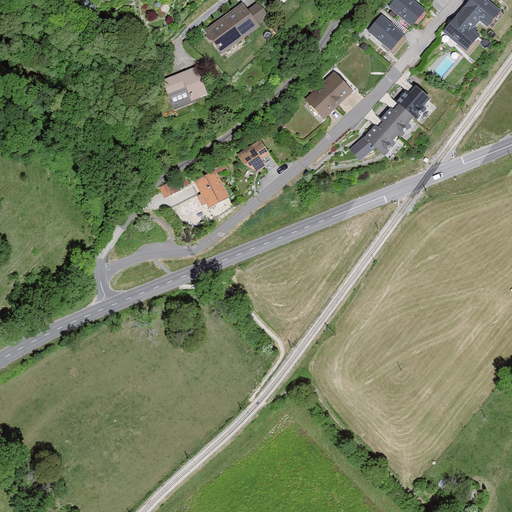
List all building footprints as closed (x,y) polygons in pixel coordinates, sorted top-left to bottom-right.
[(424,14),(407,0),(399,0),(392,8),(400,15),(411,24),(413,26),(424,14)] [(474,0),(447,33),(467,50),(477,39),(470,33),(480,20),(489,26),(499,14),(481,0),(474,0)] [(259,5),(247,13),(256,25),(267,17),(259,5)] [(244,8),(209,33),(223,53),(257,28),(256,25),(247,13),(244,8)] [(411,24),(400,15),(390,26),(401,36),(411,24)] [(390,26),(382,20),(371,32),(392,50),(403,38),(401,36),(390,26)] [(196,70),(165,83),(173,104),(191,97),(193,102),(207,97),(196,70)] [(351,93),(337,78),(310,103),(324,118),(351,93)] [(397,102),(399,104),(416,117),(431,98),(416,85),(410,93),(406,90),(397,102)] [(376,148),(385,155),(416,117),(399,104),(394,110),(391,107),(380,119),(383,122),(378,128),(375,125),(364,138),(376,148)] [(376,148),(364,138),(350,150),(360,162),(376,148)] [(262,144),(240,156),(247,167),(257,172),(263,169),(259,161),(269,155),(262,144)] [(226,169),(222,162),(215,165),(219,172),(226,169)] [(197,184),(209,208),(228,199),(215,174),(197,184)] [(175,181),(161,188),(165,197),(179,190),(175,181)]
